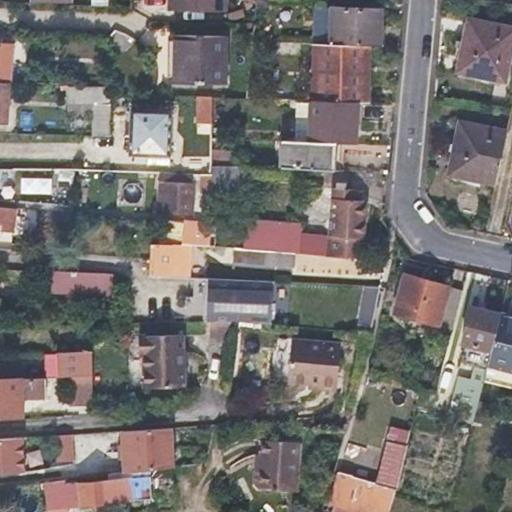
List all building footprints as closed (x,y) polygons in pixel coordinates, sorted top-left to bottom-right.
[(225,12),(225,0),(175,0),(175,10),(225,12)] [(318,6),(317,43),(370,45),(379,45),(380,9),(318,6)] [(506,79),(511,54),(511,49),(511,28),(468,20),(458,70),(506,79)] [(171,81),(197,83),(222,85),(225,36),(173,35),(171,81)] [(0,42),(0,81),(8,82),(11,82),(12,43),(0,42)] [(317,43),(314,99),(357,101),(364,101),(365,67),(369,67),(370,45),(317,43)] [(8,82),(0,81),(0,120),(7,121),(8,82)] [(90,101),(90,135),(108,136),(109,86),(66,84),(65,100),(90,101)] [(212,95),(206,95),(199,95),(199,124),(212,124),(212,122),(212,95)] [(357,101),(314,99),(312,99),(311,140),(336,141),(356,142),(357,101)] [(172,155),(172,133),(172,110),(132,111),(132,155),(172,155)] [(224,123),(212,122),(212,124),(212,136),(224,137),(224,123)] [(506,131),(483,126),(461,122),(450,173),(495,182),(506,131)] [(335,169),(336,141),(311,140),(284,139),(282,166),(335,169)] [(226,148),(212,148),(212,162),(225,163),(226,148)] [(212,171),(212,175),(213,188),(254,189),(255,165),(225,163),(212,162),(212,171)] [(200,197),(213,197),(213,188),(212,175),(212,171),(200,171),(200,197)] [(193,211),(194,196),(194,181),(190,181),(191,173),(160,172),(158,210),(193,211)] [(61,186),(60,201),(73,202),(74,187),(61,186)] [(333,255),(364,257),(367,200),(358,199),(350,198),(350,191),(335,191),(333,235),(333,255)] [(0,232),(16,234),(18,209),(0,207),(0,232)] [(303,221),(218,216),(217,247),(301,253),(303,234),(303,221)] [(213,220),(199,219),(186,218),(184,245),(211,247),(213,220)] [(16,234),(0,232),(0,249),(14,251),(16,234)] [(303,234),(301,253),(320,254),(321,235),(303,234)] [(333,255),(333,235),(321,235),(320,254),(333,255)] [(151,243),(151,251),(150,259),(149,277),(172,278),(174,245),(151,243)] [(369,257),(364,257),(333,255),(320,254),(319,269),(368,272),(369,257)] [(55,272),(55,281),(54,290),(97,292),(98,274),(55,272)] [(406,275),(401,294),(397,313),(441,323),(444,313),(457,316),(463,289),(406,275)] [(272,325),(274,284),(269,284),(210,280),(208,322),(233,322),(272,325)] [(465,344),(493,350),(502,313),(474,306),(465,344)] [(511,314),(502,313),(493,350),(490,365),(488,371),(510,377),(511,377),(511,314)] [(145,373),(184,371),(183,335),(138,336),(139,356),(144,356),(145,373)] [(342,346),(317,344),(292,342),(289,383),(320,386),(320,394),(338,396),(342,346)] [(92,351),(76,352),(60,353),(61,376),(67,376),(92,375),(92,351)] [(454,408),(478,414),(488,371),(490,365),(478,362),(474,382),(461,380),(454,408)] [(0,366),(0,379),(33,378),(32,365),(0,366)] [(145,389),(165,388),(185,387),(184,371),(145,373),(145,389)] [(68,406),(93,406),(92,375),(67,376),(68,406)] [(0,379),(0,416),(24,415),(23,391),(46,390),(46,377),(33,378),(0,379)] [(127,431),(102,432),(104,457),(129,455),(127,431)] [(0,473),(26,472),(25,458),(24,444),(50,442),(51,449),(83,447),(82,433),(0,438),(0,473)] [(409,449),(412,437),(400,434),(396,446),(409,449)] [(262,439),(258,469),(265,470),(269,440),(262,439)] [(258,469),(258,471),(257,481),(263,489),(294,492),(296,476),(299,443),(269,440),(265,470),(258,469)] [(371,511),(392,511),(409,449),(396,446),(390,444),(377,489),(338,478),(332,500),(371,511)] [(26,511),(47,509),(111,503),(109,481),(25,490),(26,511)]
